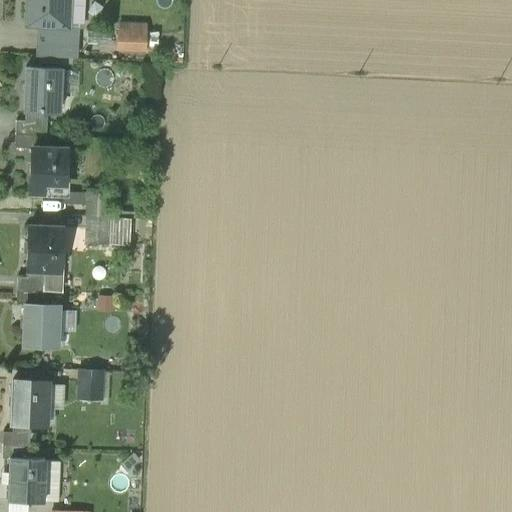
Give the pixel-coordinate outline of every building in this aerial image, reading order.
[(83,0),(26,0),(26,25),(62,27),(67,27),(78,27),(78,23),(82,23),(83,0)] [(147,22),(117,21),(115,51),(145,52),(147,22)] [(39,56),(71,58),(73,32),(40,30),(39,56)] [(42,111),(58,111),(59,91),(60,69),(26,68),(24,110),(25,110),(42,111)] [(78,70),(60,69),(59,91),(78,91),(78,70)] [(15,121),(14,135),(14,147),(31,148),(40,148),(41,136),(41,122),(24,121),(15,121)] [(29,190),(63,191),(65,156),(65,153),(65,149),(40,148),(31,148),(29,190)] [(87,189),(87,193),(86,204),(86,216),(85,243),(108,244),(109,217),(110,189),(87,189)] [(63,203),(86,204),(87,193),(63,191),(63,203)] [(130,217),(109,217),(108,244),(129,245),(130,217)] [(43,269),(60,270),(61,227),(27,226),(25,268),(27,268),(43,269)] [(26,277),(43,278),(43,269),(27,268),(26,277)] [(60,270),(43,269),(43,278),(42,291),(61,292),(62,270),(60,270)] [(17,277),(16,290),(16,303),(24,304),(24,303),(42,304),(42,291),(43,278),(26,277),(17,277)] [(112,311),(112,295),(96,294),(95,311),(112,311)] [(22,345),(56,346),(57,331),(58,309),(58,304),(42,304),(24,303),(24,304),(22,345)] [(75,310),(58,309),(57,331),(74,332),(75,310)] [(78,397),(100,398),(101,371),(79,371),(78,397)] [(29,423),(45,423),(46,384),(46,381),(12,380),(11,422),(12,422),(29,423)] [(64,384),(46,384),(45,423),(53,423),(53,409),(63,409),(64,384)] [(29,423),(12,422),(12,432),(29,433),(29,423)] [(2,432),(2,446),(1,458),(9,458),(27,459),(28,446),(29,433),(12,432),(2,432)] [(27,501),(42,501),(43,459),(27,459),(9,458),(8,500),(27,501)] [(59,460),(43,459),(42,501),(58,502),(59,460)] [(8,500),(7,511),(27,511),(27,501),(8,500)]
